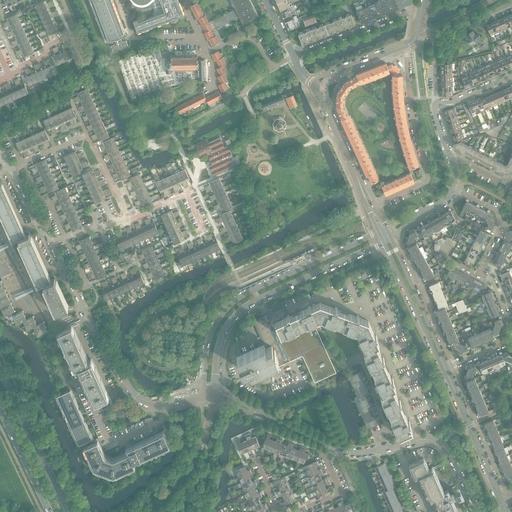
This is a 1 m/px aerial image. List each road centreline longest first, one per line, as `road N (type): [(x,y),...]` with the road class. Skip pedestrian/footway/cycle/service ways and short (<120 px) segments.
road 1 (residential): [(151,403),(129,390),(0,151)]
road 2 (residential): [(382,230),(228,303),(208,339),(202,383)]
road 3 (residential): [(214,383),(218,341),(237,312),(387,239)]
road 4 (residential): [(370,206),(426,178),(407,44)]
road 5 (secondary): [(68,511),(0,368)]
road 6 (tertiary): [(444,366),(501,502)]
road 7 (tertiary): [(444,366),(387,239)]
road 8 (tertiary): [(387,239),(444,366)]
road 9 (residential): [(293,57),(421,10)]
road 10 (tertiary): [(370,206),(316,83)]
road 11 (residential): [(475,511),(437,442),(397,445)]
